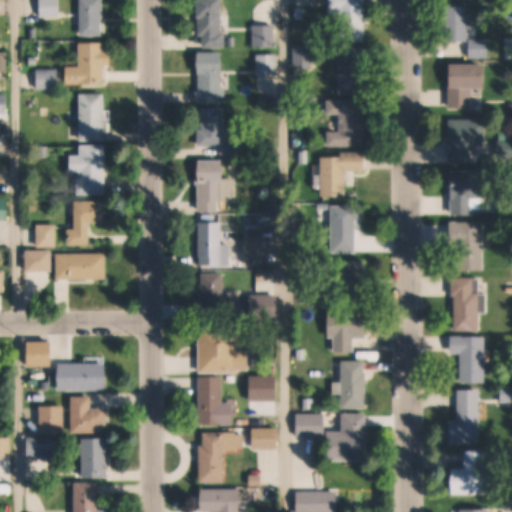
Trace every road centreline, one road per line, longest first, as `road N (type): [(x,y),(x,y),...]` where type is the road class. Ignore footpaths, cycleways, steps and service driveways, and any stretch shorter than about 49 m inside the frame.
road 1 (residential): [(408,511),(406,0)]
road 2 (residential): [(154,511),(154,0)]
road 3 (residential): [(154,322),(0,321)]
